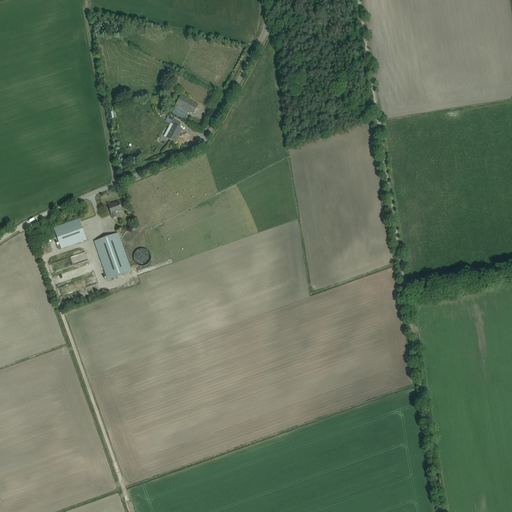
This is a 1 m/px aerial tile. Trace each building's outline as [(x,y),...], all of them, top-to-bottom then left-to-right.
[(198,105),(181,96),(176,105),(177,106),(172,114),(186,121),(190,113),(193,115),(198,105)] [(175,142),(181,130),(182,130),(179,128),(181,124),(173,119),(171,124),(173,125),(166,138),(175,142)] [(108,205),(111,215),(113,219),(117,217),(115,213),(122,211),(119,202),(114,204),(114,203),(108,205)] [(86,240),(80,222),(79,219),(54,228),(61,249),(86,240)] [(132,271),(118,233),(94,242),(107,280),(132,271)] [(70,266),(90,260),(89,254),(68,260),(70,266)]
